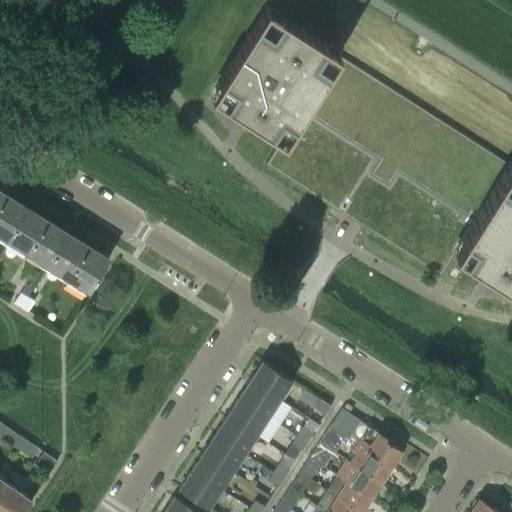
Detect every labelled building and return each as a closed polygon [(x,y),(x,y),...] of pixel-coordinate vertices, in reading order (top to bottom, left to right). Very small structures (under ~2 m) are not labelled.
[(286,139),(341,52),(268,4),(212,83),(212,91),(286,139)] [(439,272),(455,248),(511,161),(460,128),(383,78),(375,73),(341,52),(286,139),(270,164),(439,272)] [(511,161),(455,248),(511,284),(511,161)] [(0,233),(7,238),(26,207),(0,190),(0,233)] [(7,238),(48,264),(68,233),(26,207),(7,238)] [(110,259),(68,233),(48,264),(90,290),(110,259)] [(14,302),(21,306),(27,296),(20,291),(14,302)] [(34,300),(27,296),(21,306),(27,310),(34,300)] [(262,360),(250,378),(280,398),(292,380),(262,360)] [(238,397),(268,416),(280,398),(250,378),(238,397)] [(238,397),(226,415),(256,434),(268,416),(238,397)] [(314,407),(324,414),(330,406),(320,399),(314,407)] [(378,432),(341,408),(329,426),(345,437),(354,443),(390,467),(395,459),(398,459),(401,454),(400,451),(401,450),(391,444),(393,441),(378,432)] [(226,415),(214,433),(244,453),(256,434),(226,415)] [(0,428),(0,436),(3,438),(10,428),(3,424),(0,428)] [(329,426),(320,440),(335,450),(345,437),(329,426)] [(301,427),(296,435),(306,442),(311,434),(301,427)] [(17,433),(10,428),(3,438),(10,443),(17,433)] [(10,443),(17,448),(24,438),(17,433),(10,443)] [(244,453),(214,433),(202,452),(232,471),(244,453)] [(291,443),(301,450),(306,442),(296,435),(291,443)] [(17,448),(24,453),(31,443),(24,438),(17,448)] [(320,440),(310,456),(325,465),(335,450),(320,440)] [(38,447),(31,443),(24,453),(31,458),(38,447)] [(386,473),(390,467),(354,443),(350,449),(354,451),(349,459),(383,482),(387,475),(386,473)] [(56,460),(43,451),(36,461),(50,471),(56,460)] [(202,452),(190,470),(220,489),(232,471),(202,452)] [(310,456),(299,471),(310,478),(319,464),(324,466),(325,465),(310,456)] [(383,482),(349,459),(349,460),(345,458),(336,473),(371,496),(376,489),(378,489),(383,482)] [(278,463),(272,471),(283,478),(288,470),(278,463)] [(220,489),(190,470),(178,488),(208,508),(220,489)] [(267,479),(277,486),(283,478),(272,471),(267,479)] [(299,471),(289,486),(300,493),(310,478),(299,471)] [(366,504),(371,496),(336,473),(334,475),(335,475),(326,489),(361,511),(362,511),(367,506),(366,504)] [(0,511),(21,511),(32,497),(0,474),(0,511)] [(289,486),(279,502),(290,509),(300,493),(289,486)] [(361,511),(326,489),(316,504),(329,511),(361,511)] [(200,511),(174,495),(162,511),(200,511)] [(499,511),(479,499),(479,500),(476,499),(473,504),(474,507),(470,511),(499,511)] [(254,500),(249,508),(255,511),(260,511),(264,506),(254,500)] [(279,502),(272,511),(287,511),(290,509),(279,502)]
